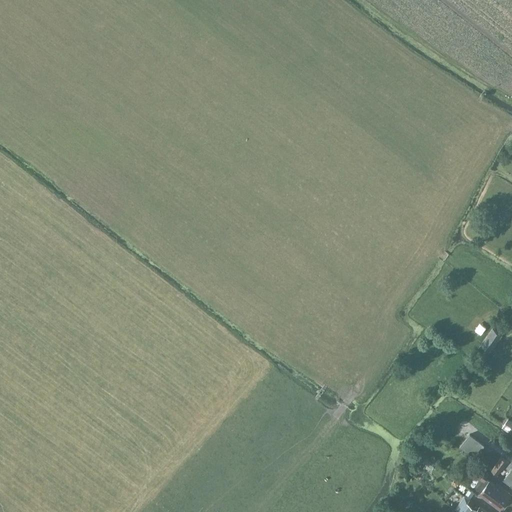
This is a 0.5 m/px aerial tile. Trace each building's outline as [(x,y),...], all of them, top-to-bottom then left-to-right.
[(490,352),(501,335),(492,329),(480,345),(490,352)] [(457,441),(464,430),(459,427),(452,438),(457,441)] [(474,458),(484,446),(469,434),(460,447),(474,458)] [(497,475),(507,461),(501,456),(499,458),(500,459),(491,471),(497,475)] [(489,474),(475,464),(469,472),(479,479),(474,486),(474,488),(475,490),(479,493),(479,494),(499,509),(501,506),(502,508),(505,507),(508,503),(507,501),(506,499),(511,492),(494,480),(492,483),(488,480),(486,483),(484,481),(489,474)] [(511,486),(511,467),(503,480),(511,486)] [(455,488),(460,481),(455,478),(450,484),(455,488)] [(479,507),(469,500),(460,511),(493,511),(481,503),(479,507)]
